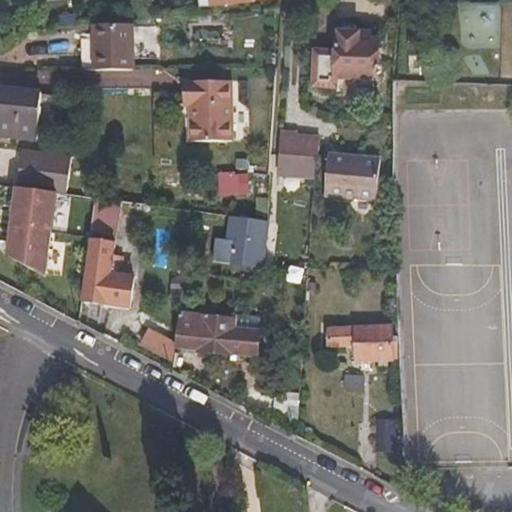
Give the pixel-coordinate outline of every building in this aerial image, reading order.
[(59,16),(59,25),(76,24),(75,14),(59,16)] [(139,65),(139,18),(96,22),(100,66),(139,65)] [(318,54),(318,76),(339,76),(339,80),(380,79),(381,39),(376,39),(376,32),(361,31),(361,28),(351,28),(350,30),(340,31),(340,54),(318,54)] [(410,34),(408,48),(426,50),(427,36),(410,34)] [(201,101),(200,135),(238,135),(237,95),(240,95),(240,83),(238,83),(238,77),(200,77),(199,101),(201,101)] [(41,89),(0,85),(0,131),(36,135),(41,89)] [(279,135),(277,177),(318,179),(320,137),(279,135)] [(58,149),(27,145),(22,183),(27,185),(53,188),(58,149)] [(329,155),(326,195),(375,199),(378,158),(329,155)] [(248,194),(249,172),(225,172),(225,194),(248,194)] [(22,183),(0,180),(0,209),(22,213),(27,185),(22,183)] [(70,298),(87,301),(102,196),(53,188),(50,210),(72,212),(63,273),(74,275),(70,298)] [(103,196),(89,301),(133,308),(138,278),(114,275),(115,267),(126,269),(128,258),(117,257),(125,199),(105,196),(103,196)] [(202,210),(201,220),(219,222),(220,212),(202,210)] [(266,266),(272,219),(239,215),(236,239),(222,237),(219,259),(266,266)] [(184,318),(179,350),(199,352),(199,357),(230,361),(230,357),(257,361),(262,329),(238,326),(239,314),(228,313),(228,324),(184,318)] [(238,326),(262,329),(264,318),(239,314),(238,326)] [(369,347),(369,361),(393,361),(392,329),(341,330),(342,348),(369,347)] [(154,336),(147,352),(175,367),(179,349),(154,336)] [(341,372),(340,387),(361,389),(363,374),(341,372)] [(296,435),(301,397),(282,396),(282,403),(274,402),(272,424),(296,435)] [(375,416),(374,449),(390,451),(392,418),(375,416)]
